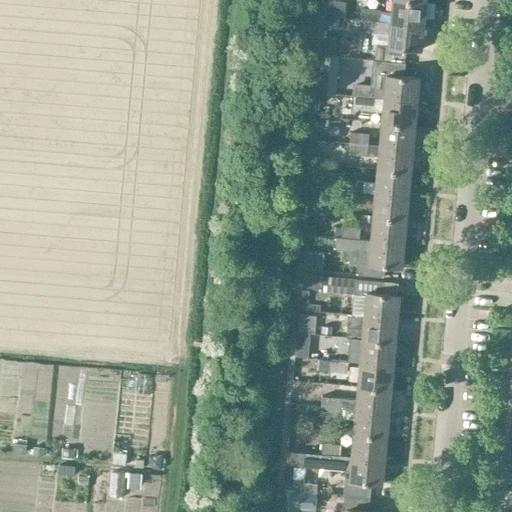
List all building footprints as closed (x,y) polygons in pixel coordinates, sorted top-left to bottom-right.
[(328,0),(326,16),(342,18),(344,2),(328,0)] [(361,21),(424,26),(426,3),(394,0),(392,0),(392,11),(362,8),(361,21)] [(376,44),(375,59),(404,62),(405,49),(422,50),(424,26),(361,21),(360,31),(390,34),(389,46),(376,44)] [(325,36),(323,54),(335,55),(336,42),(330,36),(325,36)] [(355,84),(354,95),(417,101),(419,77),(403,75),(404,62),(375,59),(372,59),(370,86),(355,84)] [(321,76),(320,92),(335,94),(337,78),(321,76)] [(382,122),(415,125),(417,101),(354,95),(353,107),(383,110),(382,122)] [(380,145),(412,148),(415,125),(382,122),(380,145)] [(350,143),(368,144),(369,133),(351,132),(350,143)] [(379,156),(378,169),(410,172),(412,148),(380,145),(368,144),(350,143),(349,154),(367,156),(367,155),(379,156)] [(310,187),(324,188),(324,187),(322,187),(323,181),(328,181),(329,169),(312,168),(310,187)] [(410,172),(378,169),(376,181),(346,178),(345,190),(364,192),(375,193),(408,196),(410,172)] [(324,188),(310,187),(308,209),(322,211),(324,188)] [(364,192),(345,190),(344,201),(363,203),(364,192)] [(373,216),(406,219),(408,196),(375,193),(373,216)] [(371,239),(404,242),(406,219),(373,216),(371,239)] [(341,237),(359,238),(360,227),(342,225),(341,237)] [(334,236),(333,249),(348,250),(348,262),(356,263),(356,274),(356,275),(359,275),(384,277),(385,266),(389,266),(402,267),(404,242),(371,239),(359,238),(341,237),(334,236)] [(305,251),(303,269),(321,271),(323,253),(305,251)] [(303,275),(302,287),(308,287),(320,288),(320,291),(353,294),(351,314),(348,314),(347,316),(396,320),(399,296),(383,295),(384,282),(384,280),(303,273),(303,275)] [(299,314),(297,331),(310,332),(312,333),(314,333),(316,315),(299,314)] [(362,338),(362,341),(394,344),(396,320),(347,316),(346,337),(362,338)] [(439,348),(440,338),(403,337),(403,348),(417,349),(416,358),(445,359),(445,348),(439,348)] [(362,341),(360,364),(392,367),(394,344),(362,341)] [(296,344),(295,356),(308,357),(309,345),(296,344)] [(329,370),(348,372),(348,363),(330,361),(329,370)] [(360,364),(357,388),(390,391),(392,367),(360,364)] [(355,410),(355,411),(388,414),(390,391),(357,388),(356,399),(322,396),(321,406),(326,407),(344,409),(355,410)] [(344,409),(326,407),(325,418),(343,419),(344,409)] [(353,434),(386,437),(388,414),(355,411),(353,434)] [(353,434),(351,458),(383,461),(386,437),(353,434)] [(341,444),(323,442),(322,453),(321,455),(340,457),(341,444)] [(24,453),(25,446),(14,444),(13,451),(24,453)] [(62,448),(62,458),(73,459),(74,449),(62,448)] [(287,452),(286,465),(304,466),(321,468),(322,465),(340,466),(340,457),(321,455),(287,452)] [(113,453),(112,464),(125,465),(126,454),(113,453)] [(340,457),(340,466),(350,467),(349,476),(345,476),(343,495),(369,497),(370,484),(381,485),(383,461),(351,458),(340,457)] [(61,465),(60,474),(73,476),(74,467),(61,465)] [(304,466),(286,465),(284,489),(302,491),(304,466)] [(129,473),(128,485),(140,486),(141,474),(129,473)] [(293,511),(293,509),(313,511),(315,493),(283,490),(280,511),(293,511)] [(371,511),(368,511),(369,497),(343,495),(342,509),(346,510),(345,511),(371,511)]
